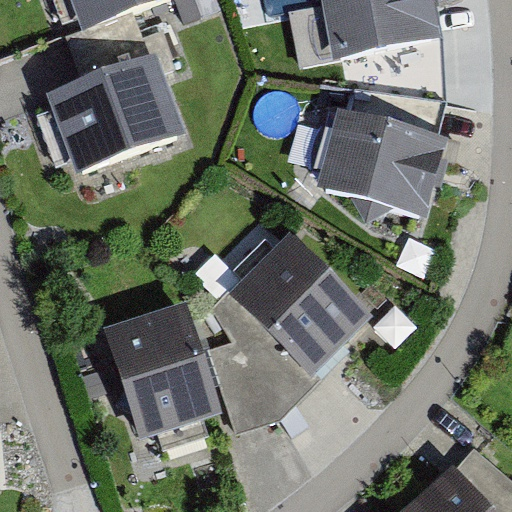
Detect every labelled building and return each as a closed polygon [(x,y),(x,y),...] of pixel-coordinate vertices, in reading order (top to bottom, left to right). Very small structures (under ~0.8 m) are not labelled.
[(75,0),(86,30),(136,11),(164,0),(75,0)] [(217,0),(175,0),(185,27),(222,12),(217,0)] [(437,0),(323,0),(325,5),(292,12),(302,64),(444,36),(437,0)] [(189,134),(167,76),(177,72),(162,33),(147,39),(136,11),(86,30),(66,37),(81,77),(45,91),(78,176),(189,134)] [(352,110),(341,106),(320,186),(430,218),(450,137),(438,134),(446,106),(357,92),(352,110)] [(374,314),(292,232),(232,291),(314,374),(374,314)] [(314,374),(232,291),(214,310),(233,343),(210,350),(237,436),(282,423),(322,383),(314,374)] [(189,301),(106,327),(141,439),(224,412),(189,301)] [(511,511),(511,480),(476,449),(458,470),(452,465),(400,511),(511,511)]
